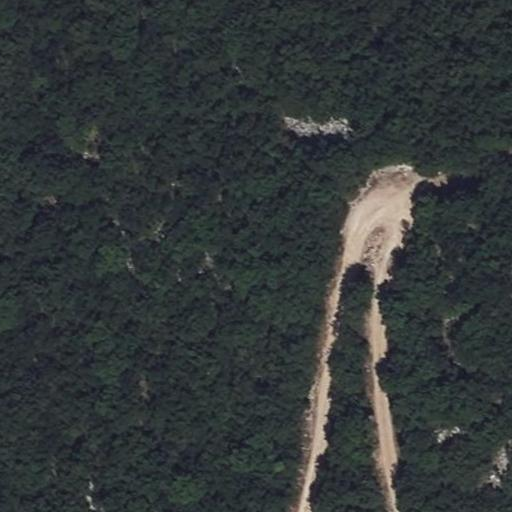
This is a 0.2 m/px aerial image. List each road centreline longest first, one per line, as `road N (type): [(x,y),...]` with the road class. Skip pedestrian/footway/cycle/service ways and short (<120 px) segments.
road 1 (track): [(307,511),(353,252),(366,216),(384,204),(402,224),(391,368),(408,511)]
road 2 (track): [(511,155),(465,183),(393,190),(384,204)]
